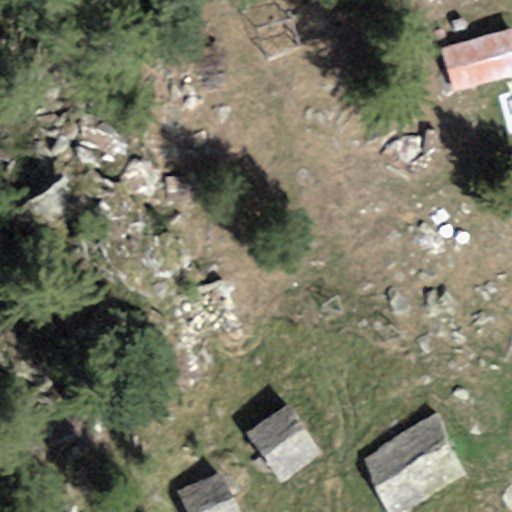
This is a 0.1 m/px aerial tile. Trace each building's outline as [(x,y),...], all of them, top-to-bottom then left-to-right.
[(511,31),(435,47),(444,89),(511,75),(511,31)] [(511,87),(447,90),(449,133),(511,131),(511,87)] [(321,453),(289,402),(248,427),(280,479),(321,453)] [(396,511),(463,472),(430,416),(357,460),(387,511),(396,511)] [(237,511),(221,471),(174,489),(182,511),(237,511)]
